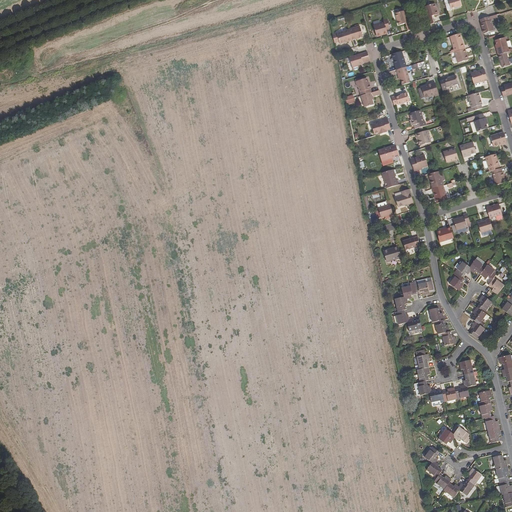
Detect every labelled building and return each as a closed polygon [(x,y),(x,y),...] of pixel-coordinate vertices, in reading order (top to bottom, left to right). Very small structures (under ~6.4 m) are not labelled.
[(446,0),(444,1),(447,11),(451,10),(451,9),(461,6),(459,0),(446,0)] [(435,4),(425,7),(430,25),(434,23),(432,16),(438,14),(435,4)] [(405,11),(395,14),(397,19),(397,18),(400,25),(405,24),(408,31),(411,30),(405,11)] [(497,15),(480,20),(481,23),(481,24),(484,34),(494,31),(491,20),(498,18),(497,15)] [(384,23),(373,26),(376,36),(383,34),(383,35),(388,34),(386,30),(390,29),(387,19),(383,20),(384,23)] [(355,28),(348,30),(349,30),(352,41),(356,39),(363,36),(360,26),(359,27),(355,28)] [(349,30),(337,34),(339,42),(340,44),(352,41),(349,30)] [(460,34),(450,37),(455,52),(465,49),(463,43),(460,34)] [(497,48),(496,48),(498,55),(500,55),(506,53),(511,51),(511,49),(511,48),(508,49),(505,38),(495,41),(497,48)] [(455,52),(453,53),(457,64),(468,60),(465,49),(455,52)] [(402,51),(392,55),(396,70),(406,67),(402,51)] [(367,52),(349,58),(352,67),(363,64),(363,63),(370,61),(367,52)] [(501,59),(499,59),(502,68),(510,66),(506,53),(500,55),(501,59)] [(406,67),(396,70),(399,78),(400,78),(402,85),(410,83),(406,67)] [(480,71),(470,74),(474,84),(487,80),(484,69),(480,71)] [(449,79),(444,80),(440,82),(442,89),(443,93),(446,92),(445,88),(447,87),(458,84),(456,76),(449,78),(449,79)] [(357,81),(355,82),(357,87),(358,86),(361,96),(372,93),(369,85),(368,85),(367,83),(366,79),(364,79),(364,77),(356,79),(357,81)] [(422,88),(420,88),(421,93),(423,92),(425,98),(435,95),(435,96),(439,95),(435,83),(421,87),(422,88)] [(504,89),(501,90),(503,97),(507,96),(511,94),(511,83),(511,84),(511,85),(504,87),(504,89)] [(372,93),(361,96),(364,107),(374,105),(372,100),(371,97),(373,96),(380,94),(379,90),(372,93)] [(396,96),(392,98),(394,105),(398,104),(398,105),(410,101),(407,93),(400,95),(401,96),(396,97),(396,96)] [(472,108),(467,109),(468,113),(482,109),(481,105),(482,105),(478,93),(468,96),(472,108)] [(352,95),(345,97),(347,105),(355,103),(352,95)] [(420,111),(409,114),(413,125),(414,125),(415,129),(426,126),(425,122),(424,122),(420,111)] [(483,114),(474,116),(475,119),(476,121),(474,122),(477,132),(479,131),(487,129),(486,124),(484,119),(483,114)] [(383,121),(371,125),(374,135),(382,132),(382,134),(387,132),(386,131),(391,130),(387,117),(382,119),(383,121)] [(428,130),(416,134),(417,138),(418,138),(420,146),(423,145),(424,146),(428,145),(428,143),(431,143),(428,135),(429,135),(428,130)] [(503,133),(490,137),(493,147),(502,144),(502,145),(507,144),(503,133)] [(473,143),(460,146),(464,162),(469,160),(467,155),(476,153),(473,143)] [(385,149),(378,151),(382,161),(399,156),(396,145),(387,148),(388,149),(386,150),(385,149)] [(455,149),(443,152),(446,163),(458,159),(455,149)] [(487,157),(485,157),(490,172),(492,171),(499,169),(498,165),(499,165),(495,154),(487,157)] [(425,155),(411,160),(414,172),(419,170),(419,169),(428,166),(425,155)] [(499,169),(492,171),(496,185),(506,182),(503,175),(502,172),(501,168),(499,169)] [(395,169),(382,173),(385,184),(387,184),(388,188),(398,185),(397,180),(396,180),(394,175),(397,174),(395,169)] [(438,172),(429,175),(432,185),(431,185),(432,189),(443,186),(444,186),(443,181),(441,182),(438,172)] [(443,186),(432,189),(437,203),(448,200),(443,186)] [(402,195),(395,198),(398,207),(405,205),(407,205),(408,206),(413,204),(409,189),(401,192),(402,195)] [(394,217),(390,205),(389,201),(386,202),(387,206),(379,208),(378,208),(381,218),(389,215),(390,218),(394,217)] [(499,204),(486,208),(487,212),(489,218),(502,214),(499,204)] [(464,217),(453,220),(456,230),(467,227),(466,224),(470,223),(468,217),(467,214),(463,215),(464,217)] [(493,229),(490,219),(486,220),(486,221),(478,223),(481,233),(493,229)] [(441,231),(437,232),(439,243),(454,238),(450,227),(446,228),(447,229),(441,231)] [(418,237),(402,241),(405,250),(420,246),(418,237)] [(393,249),(384,252),(386,261),(401,257),(398,247),(393,248),(393,249)] [(475,259),(470,266),(473,269),(472,271),(474,273),(476,271),(480,274),(482,272),(486,267),(475,259)] [(463,262),(455,272),(457,273),(462,277),(465,273),(467,274),(469,272),(467,270),(470,266),(463,262)] [(498,272),(487,264),(486,267),(482,272),(485,275),(484,277),(486,278),(488,276),(493,280),(494,277),(498,272)] [(457,273),(449,283),(456,289),(459,285),(461,287),(463,284),(461,283),(464,278),(462,277),(457,273)] [(505,284),(494,277),(493,280),(489,285),(493,288),(492,290),(494,292),(496,290),(499,292),(500,291),(505,284)] [(426,282),(414,285),(416,294),(421,293),(422,295),(425,294),(425,292),(429,291),(426,282)] [(414,285),(402,288),(404,297),(407,296),(408,298),(411,298),(411,295),(416,294),(414,285)] [(404,297),(395,299),(398,311),(404,310),(407,310),(405,304),(408,304),(407,299),(404,297)] [(480,302),(476,307),(479,308),(484,312),(492,302),(484,297),(482,300),(480,298),(478,301),(480,302)] [(510,315),(511,316),(511,314),(511,300),(510,299),(502,309),(510,315)] [(479,308),(476,307),(472,313),(474,314),(471,319),(475,322),(477,323),(478,323),(482,318),(485,313),(484,312),(479,308)] [(429,310),(432,322),(435,322),(441,320),(440,316),(443,316),(442,313),(440,313),(438,308),(429,310)] [(398,311),(395,312),(398,324),(407,323),(406,319),(409,318),(408,315),(405,316),(404,310),(398,311)] [(407,323),(409,331),(421,329),(420,325),(419,319),(414,321),(413,318),(411,319),(411,321),(407,323)] [(441,320),(435,322),(438,335),(441,333),(447,332),(449,332),(448,325),(445,325),(444,320),(441,320)] [(447,332),(441,333),(444,346),(453,344),(452,339),(454,339),(454,336),(452,337),(450,331),(449,332),(447,332)] [(415,357),(418,370),(424,368),(427,368),(426,362),(428,362),(426,355),(415,357)] [(511,360),(510,355),(502,357),(503,361),(500,362),(501,364),(503,364),(505,369),(511,367),(511,360)] [(463,369),(464,375),(473,373),(477,372),(476,368),(472,369),(470,360),(462,362),(463,366),(460,367),(461,370),(463,369)] [(511,380),(511,367),(505,369),(506,373),(503,374),(504,377),(506,376),(507,382),(510,381),(511,380)] [(418,370),(415,370),(418,383),(425,381),(427,381),(426,375),(428,374),(427,368),(424,368),(418,370)] [(473,373),(464,375),(466,380),(463,381),(464,385),(467,387),(476,385),(474,377),(478,376),(477,372),(473,373)] [(418,383),(416,383),(419,395),(427,393),(427,389),(429,389),(428,386),(426,386),(425,381),(418,383)] [(460,388),(455,389),(457,398),(469,395),(468,391),(467,387),(466,387),(462,387),(462,385),(459,386),(460,388)] [(447,391),(442,392),(444,399),(444,401),(457,398),(455,389),(454,387),(446,389),(447,391)] [(442,392),(442,390),(436,391),(435,389),(433,390),(434,392),(429,393),(431,402),(444,399),(442,392)] [(478,393),(481,405),(488,404),(491,403),(490,399),(490,398),(492,397),(491,395),(489,395),(488,391),(478,393)] [(481,405),(479,406),(482,419),(484,418),(491,417),(490,411),(492,410),(492,408),(489,408),(488,404),(481,405)] [(491,417),(484,418),(487,431),(497,429),(496,425),(498,424),(498,421),(495,421),(494,416),(491,417)] [(453,434),(457,436),(455,439),(458,440),(459,439),(467,444),(470,439),(467,437),(469,434),(459,427),(453,434)] [(453,434),(446,429),(438,440),(446,445),(448,442),(450,443),(453,439),(451,438),(453,434)] [(497,429),(487,431),(490,443),(500,441),(498,435),(501,435),(500,432),(498,433),(497,429)] [(433,447),(425,457),(432,462),(435,459),(437,461),(439,458),(437,456),(440,452),(433,447)] [(502,455),(493,457),(496,469),(505,467),(504,463),(507,463),(506,460),(503,460),(502,455)] [(432,462),(427,470),(437,477),(439,474),(442,470),(438,467),(440,465),(437,463),(436,465),(432,462)] [(505,467),(496,469),(499,482),(508,480),(507,474),(509,474),(508,471),(508,467),(505,467)] [(470,475),(467,480),(474,485),(481,475),(474,469),(472,473),(470,471),(469,474),(470,475)] [(437,477),(434,481),(444,489),(449,482),(450,481),(446,479),(448,477),(445,475),(444,477),(439,474),(437,477)] [(462,483),(460,485),(462,487),(459,490),(467,495),(474,485),(467,480),(463,484),(462,483)] [(508,480),(499,482),(502,494),(503,494),(511,492),(510,488),(511,488),(511,485),(509,485),(509,483),(508,480)] [(444,489),(443,490),(454,497),(459,490),(456,487),(457,485),(455,484),(453,486),(449,482),(444,489)] [(511,492),(503,494),(506,507),(511,505),(511,492)]
